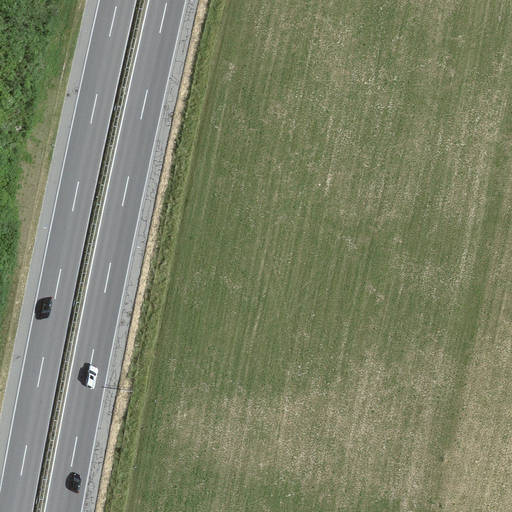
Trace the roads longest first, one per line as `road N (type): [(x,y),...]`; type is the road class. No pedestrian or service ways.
road 1 (motorway): [(116,0),(13,511)]
road 2 (motorway): [(62,511),(165,0)]
